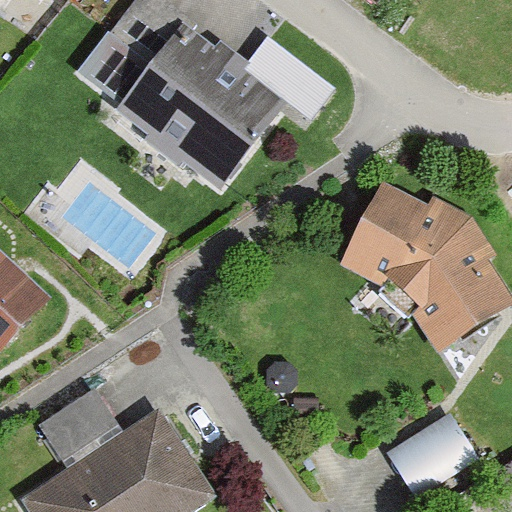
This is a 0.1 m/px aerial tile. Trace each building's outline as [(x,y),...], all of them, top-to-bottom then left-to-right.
[(179,44),(107,133),(211,210),(277,125),(179,44)] [(377,195),(323,284),(385,314),(421,373),(508,319),(460,233),(377,195)] [(0,342),(42,297),(0,258),(0,342)] [(90,407),(29,445),(58,492),(26,511),(204,511),(151,428),(117,449),(90,407)] [(417,491),(479,452),(453,410),(391,449),(417,491)]
